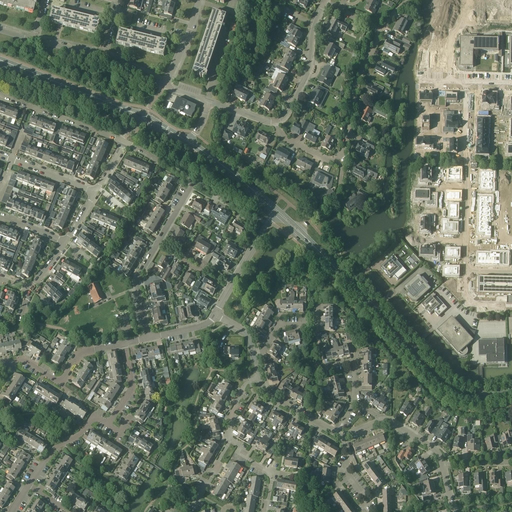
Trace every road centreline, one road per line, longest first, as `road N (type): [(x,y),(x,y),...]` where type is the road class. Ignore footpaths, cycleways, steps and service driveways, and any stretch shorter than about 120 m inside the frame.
road 1 (tertiary): [(511,391),(471,398),(448,389),(276,211)]
road 2 (tertiary): [(188,142),(0,60)]
road 3 (residential): [(335,7),(378,30),(337,159)]
road 4 (residential): [(148,339),(133,283),(193,180)]
road 5 (residential): [(324,2),(311,23),(308,83),(294,111),(275,121)]
road 6 (residential): [(124,141),(0,95)]
